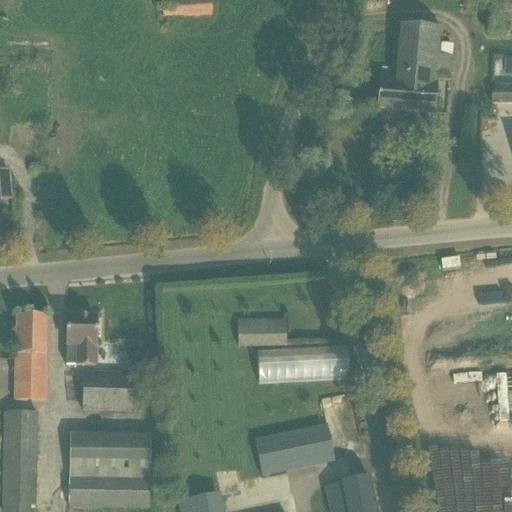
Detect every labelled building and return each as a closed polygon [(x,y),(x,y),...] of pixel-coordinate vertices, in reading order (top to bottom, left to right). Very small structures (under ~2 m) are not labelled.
[(212,16),(211,0),(171,0),(172,18),(212,16)] [(507,38),(510,0),(491,0),(491,5),(488,37),(507,38)] [(433,115),(436,86),(425,85),(425,80),(451,82),(452,58),(440,58),(441,32),(395,27),(391,75),(379,74),(376,109),(433,115)] [(511,89),(488,90),(488,107),(511,107),(511,89)] [(0,187),(10,187),(8,172),(2,173),(0,172),(0,187)] [(44,401),(46,319),(16,318),(15,400),(44,401)] [(96,320),(67,319),(65,367),(95,368),(96,320)] [(238,347),(266,347),(286,346),(285,323),(238,323),(238,347)] [(351,348),(257,350),(258,383),(352,381),(351,348)] [(151,359),(134,358),(134,375),(151,375),(151,359)] [(83,414),(141,415),(142,376),(84,376),(83,414)] [(36,510),(37,415),(3,415),(1,511),(30,511),(30,510),(36,510)] [(334,463),(326,428),(254,443),(235,447),(242,482),(334,463)] [(149,511),(150,437),(69,436),(69,511),(136,511),(149,511)] [(375,511),(369,480),(325,490),(329,511),(375,511)] [(223,511),(220,495),(177,503),(179,511),(223,511)]
